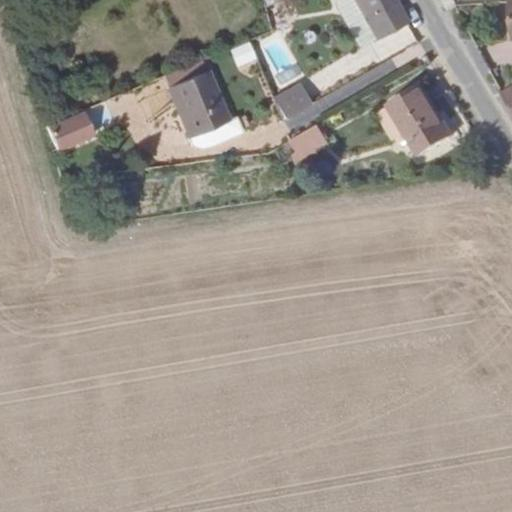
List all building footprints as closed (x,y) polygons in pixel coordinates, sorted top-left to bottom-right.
[(394,0),(359,0),(355,3),(364,20),(366,19),(376,38),(377,40),(408,23),(394,0)] [(338,4),(336,5),(359,47),(376,38),(366,19),(364,20),(355,3),(349,6),(338,4)] [(408,28),(381,46),(400,73),(426,56),(408,28)] [(253,59),(247,44),(231,51),(237,65),(253,59)] [(227,120),(207,71),(205,71),(201,61),(164,77),(169,87),(167,88),(192,146),(200,148),(209,147),(241,133),(234,118),(227,120)] [(64,106),(57,80),(46,83),(53,109),(64,106)] [(453,137),(421,85),(387,105),(419,157),(453,137)] [(285,119),(311,105),(301,86),(274,101),(285,119)] [(511,88),(501,94),(511,111),(511,88)] [(83,112),(46,129),(56,151),(93,136),(83,112)] [(300,156),(327,140),(319,126),(291,142),(300,156)]
